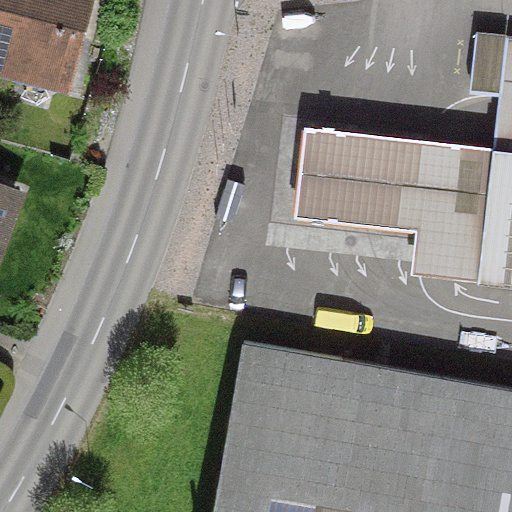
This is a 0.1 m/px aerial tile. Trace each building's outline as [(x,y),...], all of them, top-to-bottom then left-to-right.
[(14,0),(0,53),(0,63),(59,79),(79,0),(14,0)] [(0,0),(0,53),(14,0),(0,0)] [(511,284),(511,38),(500,37),(472,280),(511,284)] [(0,217),(10,193),(0,188),(0,217)] [(511,511),(511,389),(238,341),(207,511),(511,511)]
